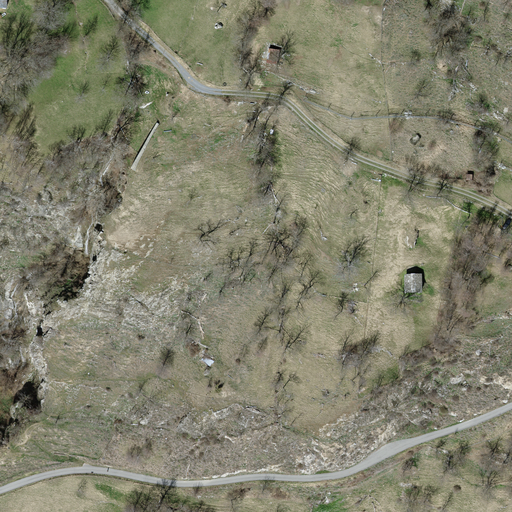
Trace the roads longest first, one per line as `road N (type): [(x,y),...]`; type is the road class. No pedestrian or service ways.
road 1 (residential): [(0,493),(79,472),(176,487),(327,482),(511,409)]
road 2 (track): [(511,215),(352,155),(284,100),(200,88),(107,0)]
